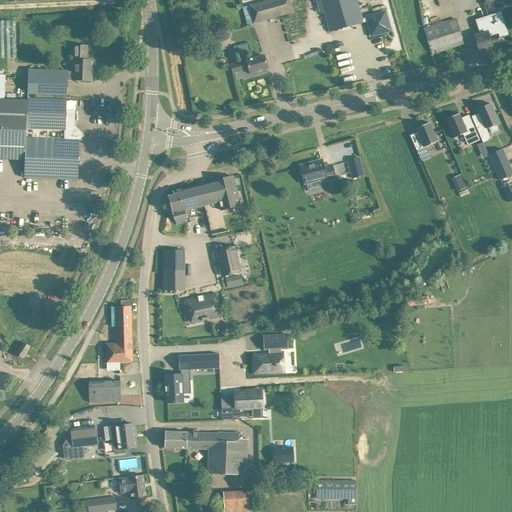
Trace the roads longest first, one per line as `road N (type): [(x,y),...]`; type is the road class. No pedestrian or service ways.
road 1 (unclassified): [(163,511),(143,348),(149,229),(162,187),(203,161),(204,133)]
road 2 (secondary): [(0,437),(31,403),(97,297),(134,202),(148,129)]
road 3 (tertiary): [(204,133),(511,65)]
road 4 (secondary): [(148,129),(147,0)]
